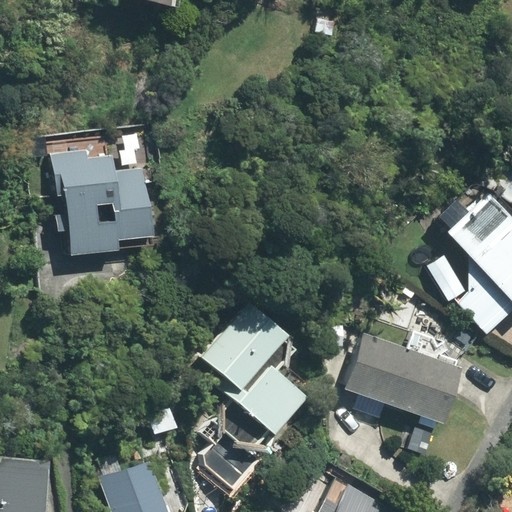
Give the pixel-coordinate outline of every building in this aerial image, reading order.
[(42,135),(23,138),(25,156),(44,154),(42,135)] [(82,155),(81,148),(46,151),(50,193),(56,193),(58,212),(51,213),(53,229),(60,228),(62,251),(146,242),(138,166),(108,169),(106,153),(82,155)] [(511,302),(511,217),(484,189),(442,229),(511,302)] [(462,289),(441,254),(424,264),(445,300),(462,289)] [(244,299),(195,354),(220,376),(213,385),(227,398),(208,420),(244,451),(264,429),(266,432),(299,394),(271,368),(289,347),(278,337),(282,334),(244,299)] [(323,337),(340,339),(342,329),(325,326),(323,337)] [(336,386),(435,421),(454,366),(355,332),(336,386)] [(37,511),(42,459),(0,456),(0,511),(37,511)] [(110,511),(164,511),(148,459),(99,475),(110,511)] [(386,511),(340,484),(328,503),(317,497),(308,511),(386,511)]
